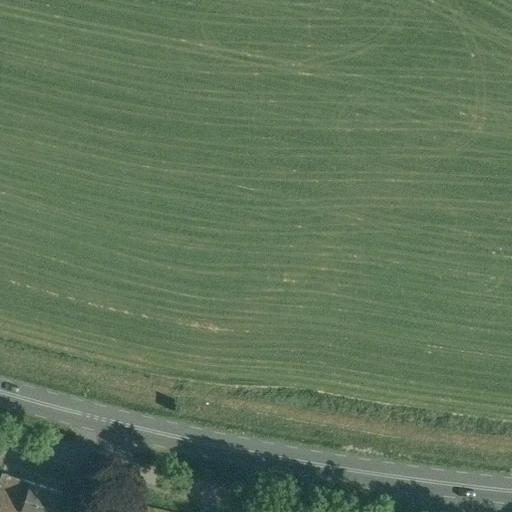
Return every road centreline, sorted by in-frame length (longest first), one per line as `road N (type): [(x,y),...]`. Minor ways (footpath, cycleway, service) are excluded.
road 1 (primary): [(511,495),(287,461),(120,425)]
road 2 (unclassified): [(282,511),(112,467)]
road 3 (primary): [(120,425),(0,395)]
